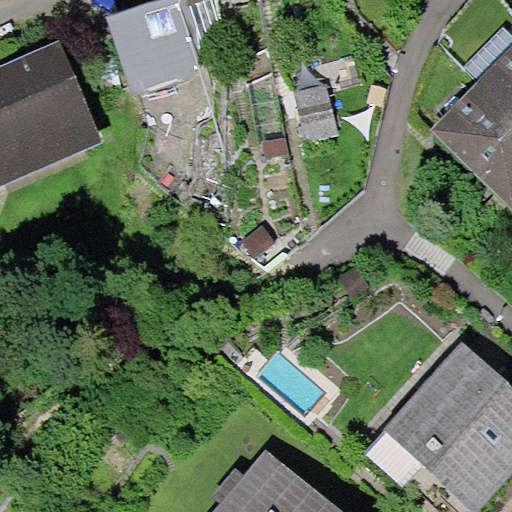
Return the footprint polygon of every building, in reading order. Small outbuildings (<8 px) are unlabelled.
[(107,17),(133,97),(210,72),(189,7),(186,0),(158,0),(147,4),(107,17)] [(64,62),(0,88),(0,198),(103,157),(64,62)] [(511,83),(496,99),(511,113),(511,83)] [(455,142),(511,198),(511,113),(496,99),(455,142)] [(511,381),(479,351),(389,448),(459,511),(492,511),(511,491),(511,381)] [(327,511),(276,471),(243,511),(327,511)]
